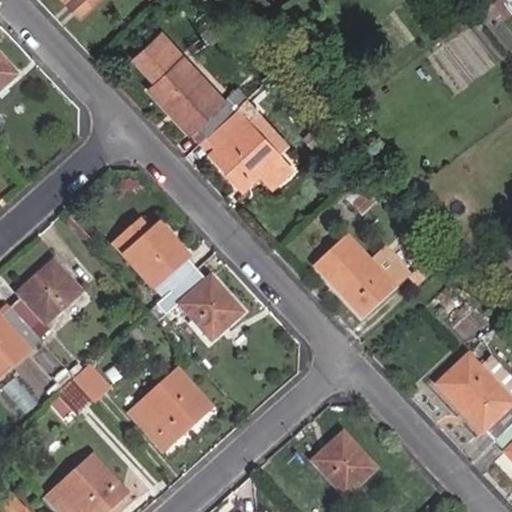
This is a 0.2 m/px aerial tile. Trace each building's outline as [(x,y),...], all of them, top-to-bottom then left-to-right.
[(72,0),(68,4),(79,14),(93,0),(72,0)] [(511,0),(498,0),(494,4),(504,16),(511,9),(511,0)] [(235,91),(223,102),(161,36),(134,60),(157,84),(150,91),(159,101),(163,97),(177,111),(173,116),(190,133),(197,127),(206,137),(244,101),(235,91)] [(0,88),(15,75),(0,58),(0,88)] [(272,188),(291,171),(244,123),(255,113),(244,101),(206,137),(217,149),(210,156),(242,190),(259,175),(272,188)] [(199,144),(206,137),(197,127),(190,133),(199,144)] [(210,156),(217,149),(206,137),(199,144),(210,156)] [(172,242),(164,250),(139,223),(112,246),(162,300),(195,271),(184,259),(185,257),(172,242)] [(408,253),(416,248),(410,238),(402,242),(408,253)] [(360,316),(404,276),(383,253),(371,265),(346,239),(316,268),(327,280),(329,278),(337,287),(336,289),(360,316)] [(49,331),(44,325),(78,294),(52,264),(17,295),(21,298),(10,308),(38,340),(49,331)] [(415,288),(428,276),(419,267),(407,279),(415,288)] [(210,340),(239,314),(208,280),(205,283),(195,271),(162,300),(148,312),(159,323),(178,306),(210,340)] [(37,353),(44,347),(38,340),(10,308),(0,316),(0,375),(32,347),(37,353)] [(511,386),(489,361),(481,369),(468,356),(437,386),(482,433),(484,432),(493,443),(511,425),(511,386)] [(93,403),(109,390),(88,366),(72,380),(93,403)] [(129,414),(162,451),(209,409),(176,372),(129,414)] [(55,396),(75,418),(93,403),(72,380),(55,396)] [(511,462),(511,425),(493,443),(511,462)] [(344,497),(374,471),(341,435),(311,463),(344,497)] [(42,502),(51,511),(104,511),(125,494),(92,458),(42,502)] [(22,511),(11,499),(0,507),(0,511),(22,511)]
